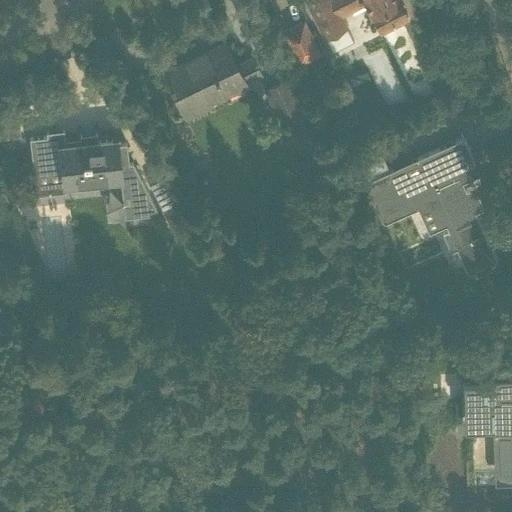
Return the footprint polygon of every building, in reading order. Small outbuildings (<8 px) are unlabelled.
[(379,29),(388,25),(406,16),(398,0),(306,0),(324,35),(345,25),(339,13),(365,0),(379,29)] [(281,30),(298,64),(320,53),(303,20),(281,30)] [(236,65),(235,64),(224,42),(166,70),(171,80),(168,81),(180,105),(203,93),(207,100),(244,81),(260,74),(252,57),(236,65)] [(281,120),(303,110),(288,80),(266,90),(281,120)] [(0,137),(22,134),(17,105),(0,107),(0,137)] [(60,134),(30,138),(32,158),(34,171),(63,167),(64,181),(64,184),(66,184),(66,182),(120,175),(120,177),(121,177),(126,217),(159,213),(131,161),(128,161),(126,142),(118,143),(117,137),(61,144),(60,134)] [(416,157),(423,174),(399,185),(391,168),(364,180),(381,218),(383,220),(386,219),(429,201),(433,211),(435,213),(438,213),(441,211),(448,228),(442,230),(450,249),(456,246),(467,271),(473,269),(475,273),(492,266),(490,261),(496,259),(490,247),(493,246),(490,240),(488,241),(474,210),(483,206),(475,188),(474,187),(473,186),(472,186),(470,186),(460,191),(457,185),(459,184),(460,183),(460,182),(461,181),(461,180),(478,172),(472,157),(462,136),(416,157)] [(175,237),(189,230),(160,172),(146,179),(175,237)] [(0,191),(0,208),(1,210),(11,205),(4,190),(0,191)] [(437,351),(438,362),(451,361),(450,351),(437,351)] [(463,379),(460,379),(461,426),(464,426),(472,426),(472,428),(473,469),(493,468),(509,468),(509,475),(511,474),(511,377),(494,378),(463,379)]
